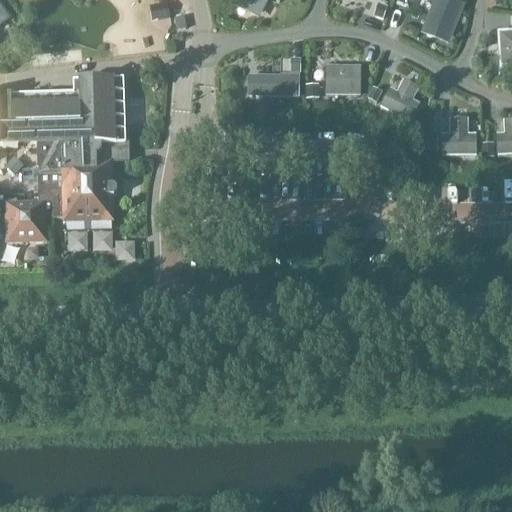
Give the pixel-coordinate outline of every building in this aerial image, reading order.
[(0,0),(0,70),(17,45),(16,44),(14,43),(14,42),(13,40),(13,39),(13,38),(13,37),(14,35),(14,34),(16,32),(17,30),(19,29),(23,26),(3,0),(0,0)] [(83,8),(79,0),(3,0),(23,26),(26,24),(28,22),(31,20),(33,18),(35,15),(41,7),(43,4),(46,0),(69,0),(70,1),(72,3),(75,6),(77,7),(79,8),(80,8),(81,8),(83,8)] [(79,0),(83,8),(85,8),(91,5),(97,2),(98,2),(100,1),(101,1),(103,1),(105,1),(105,0),(79,0)] [(217,0),(209,1),(213,25),(214,26),(214,27),(215,28),(216,29),(218,30),(219,31),(223,32),(225,32),(233,32),(244,32),(280,27),(283,27),(285,27),(288,26),(291,25),(296,23),(298,22),(300,20),(302,18),(305,15),(306,13),(307,10),(308,7),(309,0),(217,0)] [(392,0),(326,0),(325,10),(326,18),(329,24),(334,26),(353,28),(380,36),(392,0)] [(471,1),(469,0),(392,0),(380,36),(424,54),(436,61),(441,64),(447,64),(453,62),(456,58),(459,53),(464,38),(469,21),(471,1)] [(511,0),(487,0),(488,1),(488,5),(488,12),(511,15),(511,0)] [(511,15),(488,12),(472,65),(472,76),(477,83),(486,87),(507,95),(511,95),(511,15)] [(318,41),(300,43),(304,101),(358,104),(362,45),(343,41),(318,41)] [(300,43),(239,52),(244,102),(304,101),(300,43)] [(372,47),(362,45),(358,104),(383,112),(401,124),(423,72),(397,57),(372,47)] [(431,77),(423,72),(401,124),(437,152),(464,157),(478,101),(431,77)] [(124,153),(122,82),(78,84),(79,106),(10,107),(10,98),(0,98),(0,149),(19,149),(37,149),(38,205),(16,205),(16,202),(6,202),(6,205),(5,205),(5,245),(46,245),(45,222),(60,222),(61,225),(113,224),(113,206),(113,200),(116,197),(116,192),(113,189),(112,153),(124,153)] [(511,111),(497,108),(478,101),(464,157),(504,161),(511,160),(511,111)] [(13,178),(22,169),(13,161),(4,170),(13,178)]
